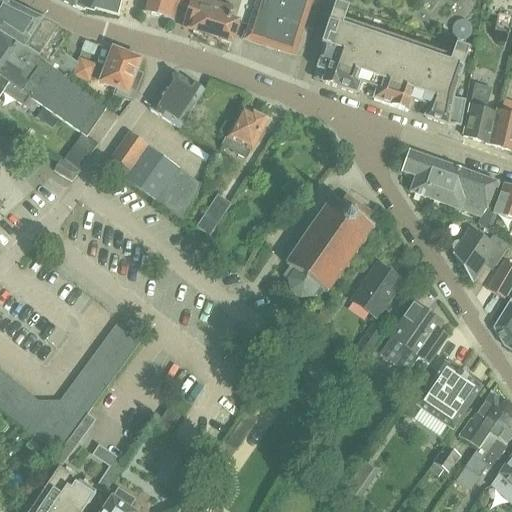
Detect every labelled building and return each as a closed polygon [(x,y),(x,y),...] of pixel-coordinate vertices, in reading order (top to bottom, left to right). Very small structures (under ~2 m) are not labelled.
[(87,9),(118,17),(122,0),(56,0),(75,9),(84,12),(87,9)] [(178,0),(143,0),(140,13),(172,22),(177,6),(178,0)] [(208,0),(178,0),(177,6),(187,9),(182,27),(231,43),(237,27),(238,23),(233,22),(236,12),(207,3),(208,0)] [(251,0),(243,29),(247,30),(244,40),(294,57),(312,0),(251,0)] [(0,35),(68,77),(77,65),(57,50),(58,50),(48,43),(57,29),(5,3),(0,4),(0,35)] [(451,58),(370,30),(343,21),(347,10),(334,6),(320,47),(323,48),(315,71),(325,74),(322,84),(356,96),(359,85),(377,91),(373,102),(407,113),(411,103),(428,109),(425,119),(447,127),(447,125),(460,128),(465,101),(452,99),(468,51),(455,47),(451,58)] [(63,160),(79,171),(97,145),(87,138),(106,109),(66,80),(68,77),(0,35),(0,71),(35,94),(31,99),(43,108),(60,119),(81,134),(63,160)] [(80,51),(93,56),(97,46),(84,41),(80,51)] [(112,96),(131,103),(135,92),(136,93),(142,76),(135,73),(140,61),(112,51),(99,84),(114,90),(112,96)] [(82,58),(80,78),(98,80),(100,61),(82,58)] [(25,108),(31,99),(35,94),(0,71),(0,98),(3,94),(25,108)] [(149,111),(179,130),(203,92),(189,83),(188,84),(176,76),(171,77),(149,111)] [(462,138),(488,146),(496,114),(486,111),(491,89),(473,84),(462,138)] [(53,130),(60,119),(43,108),(36,118),(53,130)] [(264,122),(263,119),(257,116),(254,117),(242,111),(228,139),(225,137),(220,147),(245,160),(251,151),(251,150),(265,123),(264,122)] [(488,146),(511,152),(511,116),(496,112),(496,114),(488,146)] [(156,202),(183,221),(201,186),(148,148),(128,134),(103,170),(122,185),(124,180),(155,203),(156,202)] [(477,225),(487,231),(493,214),(495,207),(489,205),(492,201),(498,184),(409,152),(402,173),(400,179),(413,184),(409,193),(479,218),(477,225)] [(53,172),(71,183),(79,174),(60,162),(53,172)] [(493,214),(511,221),(511,189),(503,186),(495,207),(493,214)] [(196,228),(209,237),(231,205),(217,196),(196,228)] [(313,299),(316,301),(324,292),(327,294),(372,228),(364,223),(369,215),(345,198),(339,206),(331,200),(299,246),(293,242),(287,251),(293,255),(286,266),(289,268),(282,278),(286,281),(289,293),(300,301),(313,299)] [(250,233),(257,238),(261,230),(254,226),(250,233)] [(452,255),(473,284),(484,267),(491,272),(502,259),(509,247),(493,237),(488,242),(468,229),(460,242),(458,241),(454,243),(452,246),(452,249),(454,252),(452,255)] [(487,290),(505,300),(511,288),(511,266),(503,262),(487,290)] [(350,301),(377,320),(402,284),(375,265),(350,301)] [(511,304),(510,303),(494,330),(504,347),(507,349),(509,353),(511,354),(511,304)] [(377,355),(406,375),(418,359),(427,366),(447,339),(437,332),(441,326),(413,305),(377,355)] [(110,333),(134,351),(141,342),(117,324),(110,333)] [(352,352),(365,361),(385,334),(372,325),(352,352)] [(104,342),(128,359),(134,351),(110,333),(104,342)] [(97,350),(121,368),(128,359),(104,342),(97,350)] [(91,359),(115,377),(121,368),(97,350),(91,359)] [(84,368),(109,386),(115,377),(91,359),(84,368)] [(172,361),(164,371),(179,382),(187,371),(172,361)] [(444,364),(416,405),(452,430),(481,388),(444,364)] [(78,376),(102,394),(109,386),(84,368),(78,376)] [(320,386),(297,370),(275,404),(298,419),(320,386)] [(0,381),(0,397),(13,382),(4,376),(0,381)] [(72,385),(96,403),(102,394),(78,376),(72,385)] [(194,376),(184,387),(193,395),(203,384),(194,376)] [(21,389),(13,382),(0,397),(0,409),(2,412),(21,389)] [(65,394),(89,412),(96,403),(72,385),(65,394)] [(29,396),(21,389),(2,412),(11,419),(29,396)] [(59,402),(83,420),(85,417),(89,412),(65,394),(59,402)] [(473,445),(478,449),(508,406),(491,394),(471,423),(469,422),(459,435),(473,445)] [(37,403),(29,396),(11,419),(19,425),(37,403)] [(49,449),(57,456),(83,420),(59,402),(48,403),(49,449)] [(19,425),(49,449),(48,403),(37,403),(19,425)] [(465,469),(480,479),(488,468),(490,470),(497,460),(498,461),(507,447),(506,447),(511,437),(511,408),(508,406),(478,449),(479,450),(465,469)] [(156,428),(168,436),(180,417),(168,409),(156,428)] [(83,420),(57,456),(55,459),(61,464),(92,422),(85,417),(83,420)] [(244,435),(235,429),(225,445),(234,451),(244,435)] [(428,471),(438,478),(444,472),(448,475),(460,458),(445,447),(433,464),(428,471)] [(96,490),(105,495),(126,465),(100,448),(93,458),(110,470),(96,490)] [(306,465),(335,487),(346,471),(317,450),(306,465)] [(511,454),(498,475),(511,487),(511,454)] [(343,495),(357,504),(380,470),(369,463),(365,469),(362,467),(343,495)] [(82,511),(95,494),(78,483),(71,492),(66,489),(73,479),(58,469),(28,511),(82,511)] [(129,511),(128,511),(134,502),(118,491),(112,500),(111,499),(101,511),(129,511)]
